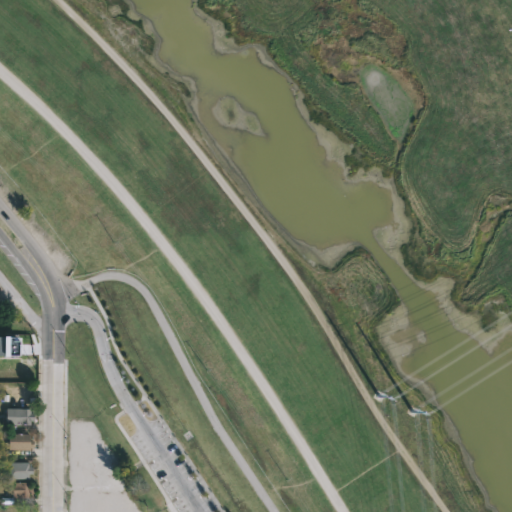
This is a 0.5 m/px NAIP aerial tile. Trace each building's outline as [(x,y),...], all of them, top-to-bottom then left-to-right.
[(16,336),(0,336),(0,355),(17,354),(16,336)] [(32,413),(32,420),(29,420),(29,425),(4,424),(4,408),(29,408),(29,413),(32,413)] [(31,446),(31,447),(27,447),(27,450),(6,450),(7,433),(28,434),(28,441),(31,441),(31,446)] [(27,462),(27,467),(31,467),(31,474),(27,474),(27,479),(8,479),(8,462),(27,462)] [(29,483),(28,498),(13,498),(13,482),(29,483)]
